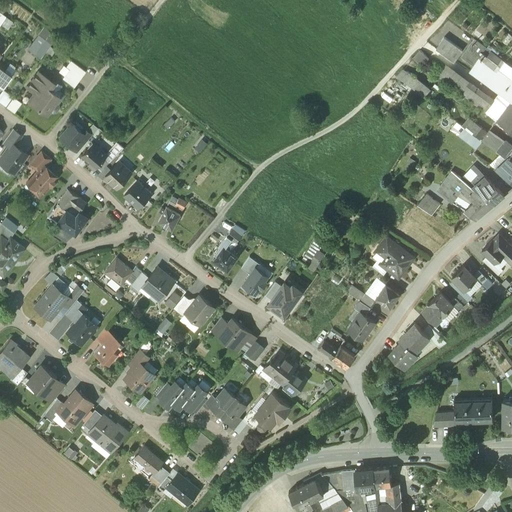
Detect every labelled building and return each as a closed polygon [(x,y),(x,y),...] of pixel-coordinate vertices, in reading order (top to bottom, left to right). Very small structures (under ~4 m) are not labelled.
[(41,27),(29,52),(43,59),(55,33),(41,27)] [(462,49),(444,37),(436,48),(454,61),(462,49)] [(491,51),(473,38),(461,56),(473,65),(480,57),(483,60),(486,56),(491,51)] [(415,58),(423,65),(429,56),(421,50),(415,58)] [(501,59),(491,51),(486,56),(497,65),(501,59)] [(511,81),(494,68),(497,65),(486,56),(483,60),(480,57),(473,65),(469,72),(499,94),(510,102),(511,103),(511,81)] [(511,67),(501,59),(497,65),(494,68),(511,81),(511,67)] [(85,72),(71,61),(66,68),(69,70),(70,69),(81,77),(85,72)] [(455,70),(442,61),(433,73),(446,83),(455,70)] [(11,75),(0,66),(0,85),(2,87),(11,75)] [(81,77),(70,69),(69,70),(62,79),(74,87),(81,77)] [(398,77),(400,78),(411,87),(424,98),(431,88),(411,72),(409,74),(404,70),(398,77)] [(468,81),(455,70),(446,83),(459,93),(468,81)] [(59,95),(43,84),(48,78),(38,71),(27,87),(34,91),(29,97),(34,101),(31,104),(37,108),(36,108),(38,109),(45,114),(49,109),(59,96),(59,95)] [(52,81),(48,78),(43,84),(59,95),(61,93),(59,91),(58,89),(60,86),(53,80),(52,81)] [(411,87),(400,78),(395,84),(407,93),(411,87)] [(468,81),(459,93),(473,103),(482,90),(473,84),(468,81)] [(488,94),(482,90),(473,103),(485,112),(496,98),(491,94),(488,94)] [(59,96),(49,109),(53,112),(55,112),(58,108),(58,105),(57,104),(64,95),(61,93),(59,95),(59,96)] [(499,94),(496,98),(507,106),(510,102),(499,94)] [(6,106),(13,111),(20,102),(13,97),(6,106)] [(496,98),(485,112),(496,121),(507,106),(496,98)] [(511,103),(510,102),(507,106),(496,121),(511,132),(511,103)] [(171,117),(164,124),(168,128),(175,121),(171,117)] [(468,117),(461,125),(464,128),(468,131),(474,136),(481,127),(468,117)] [(461,125),(457,122),(454,127),(461,132),(464,128),(461,125)] [(84,134),(71,123),(60,137),(67,143),(68,146),(70,148),(73,148),(76,145),(85,135),(84,134)] [(487,133),(481,127),(474,136),(475,136),(480,141),(487,133)] [(21,135),(12,129),(3,141),(9,146),(11,143),(14,145),(21,135)] [(511,153),(511,147),(489,130),(487,133),(480,141),(481,141),(497,153),(506,160),(508,158),(511,153)] [(85,135),(76,145),(80,149),(92,136),(87,131),(84,134),(85,135)] [(474,136),(468,131),(463,138),(476,148),(481,141),(480,141),(475,136),(474,136)] [(107,155),(93,142),(82,155),(90,162),(88,164),(94,169),(96,167),(104,159),(107,155)] [(117,142),(107,155),(104,159),(109,163),(124,148),(117,142)] [(14,145),(11,143),(9,146),(0,157),(0,161),(13,171),(26,154),(14,145)] [(49,159),(40,151),(36,155),(45,163),(49,159)] [(36,155),(29,164),(37,171),(37,172),(43,165),(44,165),(45,163),(36,155)] [(506,160),(496,170),(505,176),(510,170),(511,168),(511,160),(508,158),(506,160)] [(104,159),(96,167),(101,171),(106,166),(109,163),(104,159)] [(111,170),(105,177),(116,188),(131,172),(120,161),(111,170)] [(44,165),(43,165),(37,172),(37,171),(31,178),(35,181),(31,186),(40,195),(48,186),(50,187),(56,179),(50,173),(51,172),(44,165)] [(101,171),(97,175),(103,180),(105,177),(111,170),(106,166),(101,171)] [(478,172),(469,180),(475,186),(483,178),(483,177),(478,172)] [(451,173),(445,182),(450,186),(456,177),(451,173)] [(465,183),(456,177),(450,186),(443,196),(451,202),(456,196),(460,190),(465,183)] [(483,178),(475,186),(480,191),(488,183),(483,178)] [(151,193),(137,180),(124,194),(138,207),(151,193)] [(450,186),(445,182),(438,192),(443,196),(450,186)] [(481,194),(466,182),(465,183),(460,190),(474,200),(481,194)] [(488,183),(480,191),(495,203),(503,196),(489,182),(488,183)] [(68,190),(55,208),(54,208),(53,209),(54,210),(48,217),(60,224),(73,233),(76,234),(88,217),(80,212),(86,204),(68,190)] [(494,204),(481,194),(474,200),(477,202),(472,206),(466,212),(476,219),(494,204)] [(440,204),(427,195),(418,207),(431,215),(440,204)] [(178,200),(172,196),(168,204),(182,212),(187,203),(178,198),(178,200)] [(222,197),(214,206),(220,211),(227,201),(222,197)] [(472,206),(459,198),(454,204),(466,212),(472,206)] [(181,214),(166,206),(165,210),(161,208),(159,211),(163,213),(158,222),(165,226),(164,229),(169,232),(171,229),(172,230),(181,214)] [(14,233),(1,223),(0,223),(0,235),(0,236),(7,241),(10,238),(14,233)] [(60,224),(54,233),(65,240),(73,233),(60,224)] [(328,226),(324,231),(334,237),(337,232),(328,226)] [(7,241),(0,236),(0,235),(0,272),(3,275),(24,248),(10,238),(7,241)] [(227,235),(221,244),(231,251),(237,243),(227,235)] [(511,247),(511,246),(499,235),(494,240),(506,252),(503,255),(508,260),(511,264),(511,247)] [(412,258),(386,237),(378,248),(387,254),(381,263),(380,263),(388,269),(398,277),(412,258)] [(493,239),(482,251),(487,256),(494,263),(495,263),(500,269),(508,260),(503,255),(506,252),(494,240),(493,239)] [(231,251),(221,244),(214,253),(217,255),(213,260),(227,269),(237,256),(231,251)] [(377,260),(381,263),(387,254),(378,248),(372,256),(377,260)] [(318,250),(307,267),(314,271),(325,254),(318,250)] [(494,263),(487,256),(482,260),(497,276),(502,271),(500,269),(495,263),(494,263)] [(242,268),(251,275),(256,268),(259,264),(250,257),(242,268)] [(131,271),(116,259),(105,273),(120,285),(125,279),(132,272),(131,271)] [(381,263),(377,260),(372,266),(384,274),(388,269),(380,263),(381,263)] [(473,275),(463,265),(452,277),(464,290),(475,279),(476,278),(473,275)] [(135,267),(131,271),(132,272),(125,279),(132,284),(142,272),(135,267)] [(174,280),(157,267),(148,278),(143,285),(159,298),(174,280)] [(244,285),(255,293),(267,276),(256,268),(251,275),(244,285)] [(497,287),(478,270),(473,275),(476,278),(475,279),(481,285),(491,293),(497,287)] [(132,284),(130,286),(138,292),(143,285),(148,278),(142,272),(132,284)] [(331,280),(330,281),(338,286),(341,282),(333,277),(331,280)] [(471,296),(481,285),(475,279),(464,290),(471,296)] [(379,280),(368,296),(375,301),(377,298),(376,297),(386,284),(379,280)] [(272,300),(282,287),(275,282),(265,295),(272,300)] [(269,304),(284,315),(301,291),(293,285),(291,287),(285,283),(282,287),(272,300),(269,304)] [(68,297),(53,284),(35,306),(51,318),(55,314),(63,303),(68,297)] [(386,284),(376,297),(377,298),(389,307),(399,294),(386,284)] [(359,301),(360,301),(365,294),(352,285),(347,293),(359,301)] [(77,286),(68,297),(63,303),(69,308),(76,300),(83,291),(77,286)] [(440,292),(428,304),(441,317),(452,306),(453,305),(450,303),(440,292)] [(166,304),(173,308),(181,298),(175,293),(166,304)] [(368,296),(365,294),(360,301),(370,308),(375,301),(368,296)] [(214,307),(199,295),(190,305),(185,312),(200,324),(214,307)] [(463,306),(455,297),(450,303),(453,305),(452,306),(458,311),(463,306)] [(190,305),(181,298),(173,308),(182,316),(185,312),(190,305)] [(87,309),(76,300),(69,308),(66,313),(76,321),(82,313),(83,314),(87,309)] [(360,301),(359,301),(354,308),(360,313),(360,312),(365,315),(370,308),(360,301)] [(61,319),(66,313),(69,308),(63,303),(55,314),(61,319)] [(441,317),(428,304),(422,310),(435,323),(441,317)] [(360,313),(348,330),(361,340),(374,322),(365,315),(360,312),(360,313)] [(76,321),(67,331),(82,343),(90,333),(93,333),(95,330),(95,328),(95,327),(90,323),(90,321),(91,320),(83,314),(82,313),(76,321)] [(221,317),(210,330),(218,337),(226,328),(225,327),(228,323),(221,317)] [(162,336),(173,323),(167,318),(157,331),(162,336)] [(251,334),(232,319),(228,323),(225,327),(226,328),(218,337),(219,337),(222,334),(228,339),(226,341),(237,350),(251,334)] [(415,323),(398,340),(400,341),(406,346),(407,345),(414,352),(429,337),(422,330),(415,323)] [(447,343),(428,324),(422,330),(429,337),(440,348),(447,343)] [(105,328),(96,339),(102,343),(110,332),(105,328)] [(102,343),(94,353),(109,365),(117,354),(113,351),(121,341),(110,332),(102,343)] [(16,344),(10,339),(0,351),(0,363),(4,367),(2,369),(12,377),(13,377),(21,367),(30,357),(15,345),(16,344)] [(264,349),(254,341),(246,352),(256,360),(264,349)] [(337,350),(323,341),(319,347),(332,356),(337,350)] [(406,346),(401,342),(390,353),(405,368),(418,355),(414,352),(407,345),(406,346)] [(337,350),(332,356),(346,367),(354,355),(340,345),(337,350)] [(139,349),(129,362),(134,366),(138,361),(142,364),(148,356),(139,349)] [(296,365),(278,351),(264,368),(264,369),(273,376),(274,375),(282,381),(294,367),(296,365)] [(397,367),(390,360),(383,367),(390,374),(397,367)] [(142,364),(138,361),(134,366),(124,378),(140,391),(144,385),(149,385),(149,379),(154,374),(142,364)] [(264,368),(260,365),(256,371),(269,381),(273,376),(264,369),(264,368)] [(41,366),(28,382),(51,400),(59,390),(52,384),(57,378),(41,366)] [(21,367),(13,377),(12,377),(10,379),(17,385),(27,372),(21,367)] [(309,379),(294,367),(282,381),(297,394),(309,379)] [(64,384),(57,378),(52,384),(59,390),(64,384)] [(183,387),(176,380),(161,398),(160,400),(168,406),(172,402),(184,387),(183,387)] [(167,382),(157,394),(161,398),(171,386),(167,382)] [(195,388),(187,382),(183,387),(184,387),(172,402),(180,408),(183,403),(195,388)] [(198,384),(195,388),(183,403),(191,409),(192,408),(202,396),(207,390),(198,384)] [(217,397),(210,405),(211,406),(214,408),(214,411),(217,411),(221,414),(235,396),(225,388),(217,397)] [(76,390),(64,403),(62,402),(56,409),(57,410),(74,425),(92,404),(76,390)] [(8,394),(0,391),(0,392),(0,399),(6,401),(8,394)] [(255,413),(262,419),(259,423),(259,426),(261,428),(264,427),(268,423),(271,426),(277,418),(279,420),(290,407),(272,392),(267,398),(255,413)] [(207,399),(203,404),(209,409),(211,406),(210,405),(217,397),(212,393),(207,399)] [(8,394),(6,401),(11,406),(16,402),(8,394)] [(263,394),(251,409),(255,413),(267,398),(263,394)] [(202,396),(192,408),(197,412),(203,404),(207,399),(202,396)] [(235,396),(221,414),(224,417),(225,420),(228,419),(231,422),(238,415),(246,405),(235,396)] [(58,398),(44,415),(51,421),(57,414),(55,413),(57,410),(56,409),(62,402),(58,398)] [(492,398),(453,399),(454,411),(454,421),(455,421),(492,419),(492,398)] [(511,399),(503,400),(502,427),(511,427),(511,399)] [(243,418),(243,419),(248,423),(254,428),(259,423),(262,419),(255,413),(251,409),(243,418)] [(94,410),(83,424),(90,430),(101,416),(94,410)] [(454,411),(436,412),(433,426),(455,425),(455,421),(454,421),(454,411)] [(119,428),(103,415),(90,430),(88,433),(111,452),(127,432),(120,426),(119,428)] [(238,415),(231,422),(228,425),(234,429),(243,419),(243,418),(238,415)] [(243,419),(234,429),(239,433),(248,423),(243,419)] [(163,461),(144,445),(134,457),(153,473),(160,465),(161,466),(162,465),(161,464),(163,461)] [(69,447),(65,453),(73,459),(77,453),(69,447)] [(161,466),(160,465),(153,473),(151,475),(161,483),(165,478),(170,473),(161,466)] [(388,466),(373,468),(375,487),(390,486),(388,466)] [(373,468),(355,470),(357,489),(359,489),(364,489),(375,487),(373,468)] [(323,474),(324,476),(336,490),(342,489),(343,491),(357,489),(355,470),(341,471),(323,474)] [(199,490),(177,472),(170,481),(165,487),(166,487),(187,505),(199,490)] [(324,476),(316,480),(325,496),(305,507),(308,511),(353,511),(350,507),(336,490),(324,476)] [(161,483),(158,487),(163,491),(166,487),(165,487),(170,481),(165,478),(161,483)] [(316,480),(289,494),(298,511),(305,507),(325,496),(316,480)] [(390,486),(375,487),(375,492),(376,499),(377,511),(401,511),(399,485),(390,486)] [(357,489),(343,491),(342,489),(336,490),(350,507),(364,504),(364,503),(362,495),(361,496),(359,489),(357,489)] [(377,511),(376,499),(366,501),(366,503),(368,511),(377,511)] [(364,504),(350,507),(353,511),(366,511),(365,503),(364,503),(364,504)]
